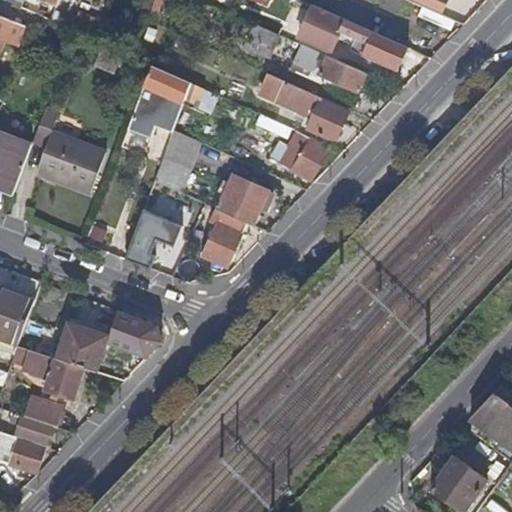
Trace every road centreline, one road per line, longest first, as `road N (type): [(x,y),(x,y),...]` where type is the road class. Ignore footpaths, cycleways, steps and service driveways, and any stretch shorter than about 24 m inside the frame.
road 1 (residential): [(217,322),(511,12)]
road 2 (residential): [(45,511),(217,322)]
road 3 (residential): [(0,240),(217,322)]
road 4 (residential): [(371,494),(511,344)]
